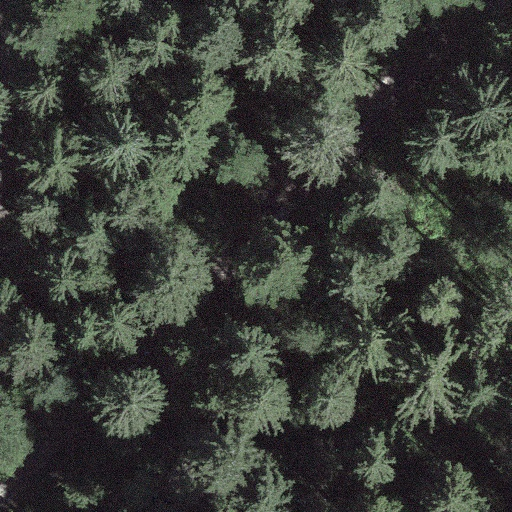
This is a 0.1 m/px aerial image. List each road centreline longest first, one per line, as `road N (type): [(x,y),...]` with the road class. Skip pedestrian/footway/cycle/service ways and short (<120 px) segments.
road 1 (track): [(479,0),(455,14),(152,332),(71,437),(0,497)]
road 2 (track): [(0,139),(14,0)]
